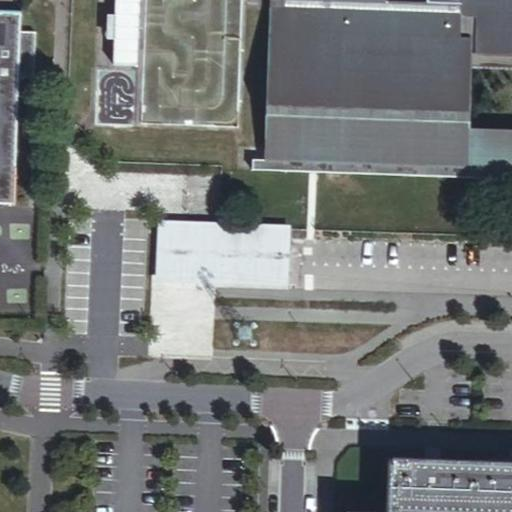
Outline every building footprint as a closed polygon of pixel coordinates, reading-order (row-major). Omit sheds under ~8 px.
[(112,0),(109,66),(136,67),(140,0),(112,0)] [(511,0),(429,0),(429,5),(388,4),(388,0),(271,0),(267,150),(472,157),(472,134),(474,73),(511,74),(511,0)] [(0,205),(15,206),(20,79),(34,79),(36,33),(21,33),(22,15),(0,14),(0,205)] [(511,183),(511,135),(472,134),(472,157),(471,169),(267,162),(253,162),(252,174),(511,183)] [(471,169),(472,157),(267,150),(267,162),(471,169)] [(157,282),(289,284),(289,221),(157,219),(157,282)] [(511,511),(511,466),(389,462),(387,511),(511,511)]
